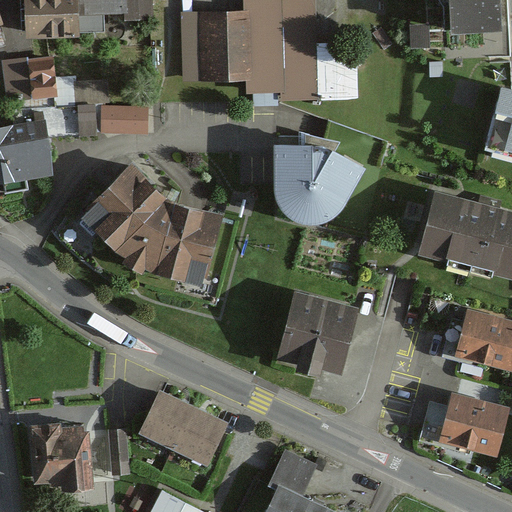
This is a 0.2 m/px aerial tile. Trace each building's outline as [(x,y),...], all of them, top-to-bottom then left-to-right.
[(36,0),(38,38),(103,36),(102,13),(149,12),(148,0),(36,0)] [(251,0),(252,16),(188,18),(191,83),(252,81),(252,98),(316,95),(312,0),(251,0)] [(511,31),(510,0),(450,0),(452,34),(511,31)] [(0,5),(0,47),(11,45),(0,5)] [(55,62),(8,66),(11,104),(24,103),(24,109),(110,104),(109,85),(57,88),(55,62)] [(511,86),(495,143),(511,147),(511,86)] [(81,108),(83,131),(98,131),(97,107),(81,108)] [(150,110),(110,108),(109,132),(149,134),(150,110)] [(48,121),(0,128),(0,175),(9,174),(12,190),(30,187),(29,177),(57,172),(48,121)] [(321,143),(281,144),(283,201),(298,216),(319,224),(339,219),(374,170),(343,151),(321,143)] [(230,216),(180,202),(137,164),(91,215),(134,253),(160,271),(211,285),(230,216)] [(511,204),(438,185),(423,242),(511,265),(511,204)] [(358,309),(295,293),(279,356),(342,372),(358,309)] [(511,321),(474,310),(462,354),(511,368),(511,321)] [(232,421),(166,392),(146,436),(213,465),(232,421)] [(511,413),(511,408),(456,393),(453,406),(436,401),(425,439),(467,451),(469,446),(500,455),(511,413)] [(93,418),(38,422),(43,482),(70,480),(71,493),(100,490),(93,418)] [(129,433),(114,433),(115,476),(130,476),(129,433)] [(320,463),(288,449),(273,481),(286,487),(274,511),(336,511),(304,497),(320,463)] [(200,511),(167,495),(158,511),(200,511)]
